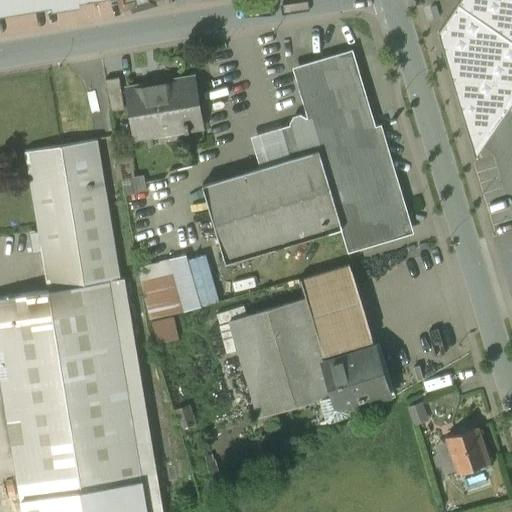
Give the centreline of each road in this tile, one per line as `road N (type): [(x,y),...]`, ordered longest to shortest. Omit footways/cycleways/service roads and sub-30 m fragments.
road 1 (tertiary): [(511,398),(390,0)]
road 2 (unclassified): [(299,0),(0,51)]
